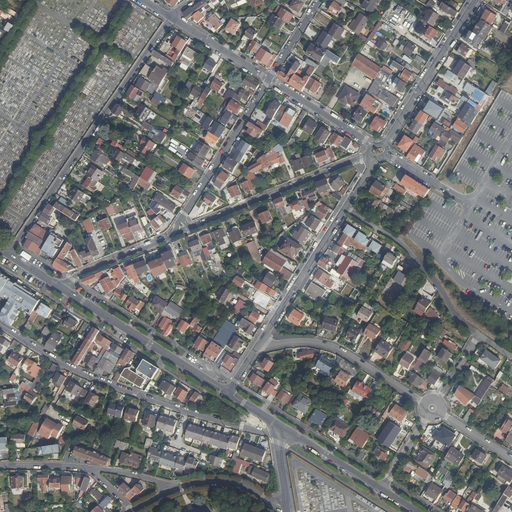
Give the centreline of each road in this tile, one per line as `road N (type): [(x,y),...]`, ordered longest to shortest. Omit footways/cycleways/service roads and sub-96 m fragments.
road 1 (residential): [(276,433),(101,383),(0,325)]
road 2 (residential): [(8,255),(170,18)]
road 3 (residential): [(368,155),(191,227),(178,224)]
road 4 (tertiary): [(228,393),(62,288)]
road 5 (residential): [(260,339),(332,347),(432,408)]
road 6 (residential): [(342,207),(409,252),(478,335)]
road 7 (residential): [(476,0),(382,144)]
road 8 (residential): [(178,224),(269,79)]
road 9 (residential): [(260,339),(342,207)]
road 10 (residential): [(178,224),(171,237),(62,288)]
